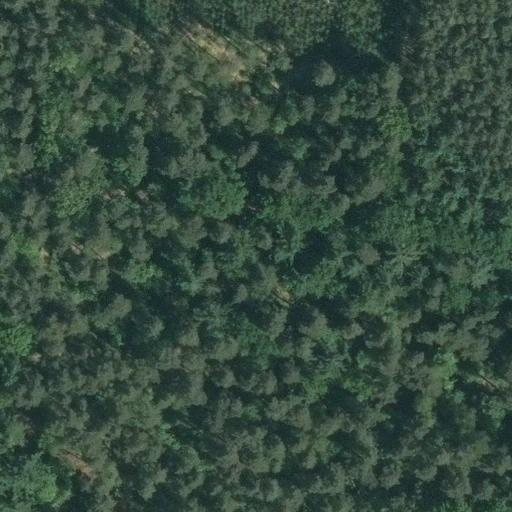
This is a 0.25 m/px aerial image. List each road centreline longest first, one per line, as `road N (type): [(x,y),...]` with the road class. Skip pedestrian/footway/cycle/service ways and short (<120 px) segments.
road 1 (track): [(0,166),(511,245)]
road 2 (track): [(367,224),(403,0)]
